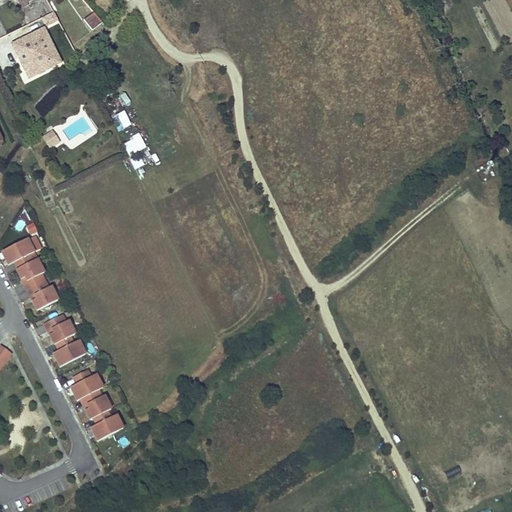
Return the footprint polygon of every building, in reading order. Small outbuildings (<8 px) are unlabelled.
[(92,13),(88,17),(95,26),(100,22),(92,13)] [(60,57),(45,28),(12,45),(19,58),(28,54),(31,60),(22,64),(26,72),(31,70),(35,78),(53,69),(50,62),(60,57)] [(31,60),(28,54),(19,58),(22,64),(31,60)] [(53,69),(63,64),(60,57),(50,62),(53,69)] [(35,78),(31,70),(26,72),(30,81),(35,78)] [(117,115),(124,129),(132,126),(125,111),(117,115)] [(43,138),(51,149),(59,143),(52,132),(43,138)] [(124,142),(133,156),(147,147),(139,134),(124,142)] [(37,232),(34,224),(29,226),(32,234),(37,232)] [(42,251),(35,237),(22,244),(29,257),(33,255),(42,251)] [(22,244),(0,254),(3,262),(9,259),(12,266),(13,265),(17,272),(31,264),(28,258),(29,257),(22,244)] [(12,266),(9,259),(3,262),(7,268),(12,266)] [(31,264),(17,272),(15,273),(20,282),(24,280),(29,291),(43,284),(40,277),(43,276),(36,262),(31,264)] [(20,282),(31,304),(34,302),(29,291),(24,280),(20,282)] [(43,284),(29,291),(34,302),(31,304),(35,314),(56,303),(50,289),(47,291),(43,284)] [(61,318),(46,325),(50,332),(52,336),(48,338),(53,348),(55,347),(69,339),(74,337),(67,324),(64,325),(61,318)] [(52,336),(50,332),(46,325),(42,327),(48,338),(52,336)] [(69,339),(55,347),(58,353),(57,354),(60,360),(55,363),(58,370),(80,359),(73,346),(72,346),(69,339)] [(84,357),(77,344),(73,346),(80,359),(84,357)] [(0,368),(10,356),(0,348),(0,368)] [(60,360),(57,354),(52,357),(55,363),(60,360)] [(86,373),(71,380),(75,387),(74,388),(77,394),(72,397),(76,404),(78,402),(82,400),(97,393),(91,379),(89,380),(86,373)] [(102,391),(95,377),(91,379),(97,393),(102,391)] [(77,394),(74,388),(69,391),(72,397),(77,394)] [(97,393),(82,400),(86,407),(88,411),(84,413),(89,423),(92,421),(106,414),(110,412),(103,399),(100,400),(97,393)] [(86,407),(82,400),(78,402),(84,413),(88,411),(86,407)] [(93,437),(96,444),(118,433),(111,420),(110,420),(106,414),(92,421),(95,428),(94,428),(98,435),(93,437)] [(122,431),(115,418),(111,420),(118,433),(122,431)] [(98,435),(94,428),(89,431),(93,437),(98,435)]
